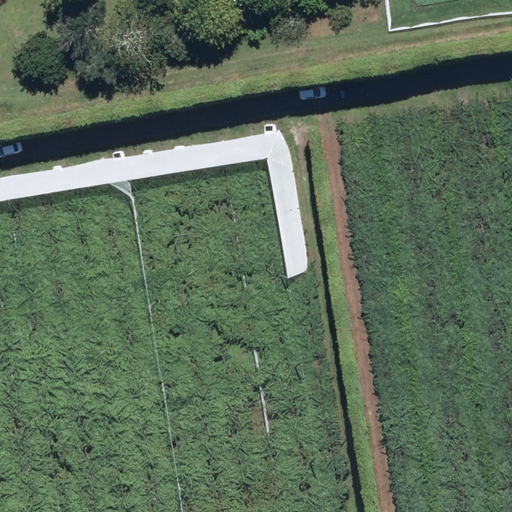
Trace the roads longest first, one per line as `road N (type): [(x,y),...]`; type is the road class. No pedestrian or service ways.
road 1 (track): [(0,207),(511,119)]
road 2 (track): [(403,511),(346,145)]
road 3 (track): [(310,154),(361,511)]
